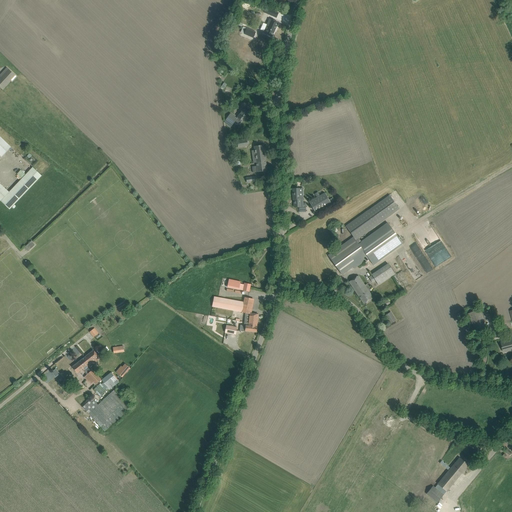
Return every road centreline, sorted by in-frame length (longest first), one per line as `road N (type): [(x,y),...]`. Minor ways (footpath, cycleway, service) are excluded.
road 1 (tertiary): [(280,287),(277,98),(294,0)]
road 2 (unclassified): [(280,287),(344,300),(405,368),(511,386)]
road 3 (tertiary): [(195,511),(280,287)]
